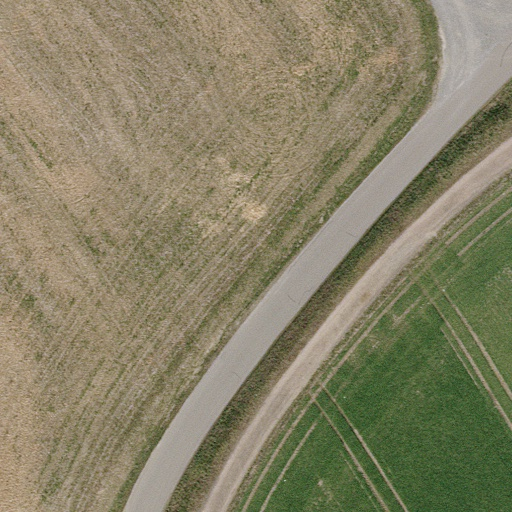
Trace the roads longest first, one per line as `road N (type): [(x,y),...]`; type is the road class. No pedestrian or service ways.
road 1 (unclassified): [(150,511),(245,365),(511,53)]
road 2 (track): [(511,168),(434,222),(279,403),(221,511)]
